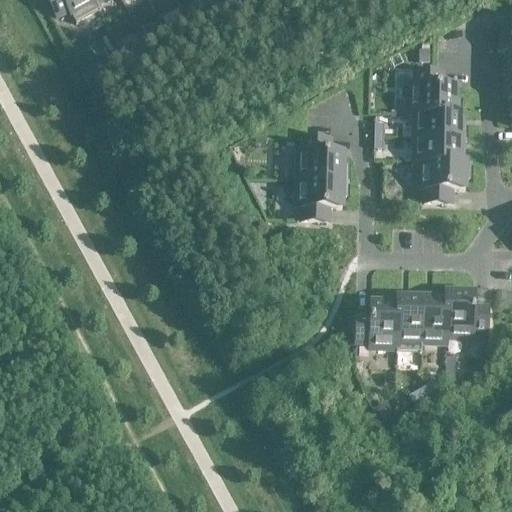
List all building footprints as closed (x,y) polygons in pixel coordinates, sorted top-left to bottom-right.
[(68,13),(72,21),(75,27),(77,25),(76,23),(97,12),(98,14),(99,13),(92,0),(45,0),(56,20),(68,13)] [(92,0),(99,13),(100,13),(95,5),(104,0),(118,0),(120,2),(119,0),(92,0)] [(189,27),(184,19),(173,25),(178,33),(189,27)] [(496,54),(511,53),(511,26),(503,26),(503,39),(499,39),(498,53),(496,53),(496,54)] [(158,44),(153,36),(142,42),(147,50),(158,44)] [(147,50),(142,42),(131,48),(136,56),(147,50)] [(428,51),(420,51),(419,51),(419,63),(428,63),(428,51)] [(502,78),(511,77),(511,53),(496,54),(505,54),(505,66),(508,66),(508,77),(502,77),(502,78)] [(101,66),(86,74),(82,76),(89,88),(108,78),(101,66)] [(459,117),(458,117),(458,102),(454,102),(454,90),(441,89),(441,76),(414,75),(414,89),(409,89),(408,116),(459,117)] [(507,102),(511,101),(511,77),(502,78),(504,78),(504,90),(508,90),(507,102)] [(408,116),(408,117),(414,117),(413,140),(465,141),(462,141),(463,129),(459,129),(459,117),(408,116)] [(383,127),(374,127),(373,139),(382,139),(383,127)] [(382,139),(373,139),(373,152),(382,152),(382,139)] [(465,141),(413,140),(413,164),(471,166),(471,165),(462,165),(462,154),(459,153),(459,142),(465,142),(465,141)] [(302,142),(302,155),(296,155),(296,183),(348,184),(348,183),(346,183),(346,169),(342,169),(342,156),(329,156),(329,142),(302,142)] [(413,164),(413,165),(419,165),(418,192),(424,192),(423,205),(450,206),(450,192),(464,193),(464,180),(468,181),(469,166),(471,166),(413,164)] [(296,183),(295,210),(301,210),(300,224),(327,224),(327,211),(341,211),(341,199),(345,199),(346,185),(348,185),(348,184),(296,183)] [(421,347),(444,347),(446,289),(445,289),(445,298),(434,298),(433,301),(422,301),(422,295),(421,295),(420,356),(421,356),(421,347)] [(446,292),(446,289),(444,347),(445,347),(445,341),(472,342),(472,337),(486,337),(486,310),(473,310),(473,296),(461,296),(461,292),(446,292)] [(421,295),(421,298),(410,297),(409,301),(397,301),(396,356),(398,356),(398,353),(419,354),(419,356),(420,356),(421,295)] [(397,301),(397,302),(382,302),(382,306),(370,306),(370,319),(356,319),(355,346),(369,346),(369,352),(395,352),(395,356),(396,356),(397,301)] [(444,381),(455,381),(455,370),(444,370),(444,381)] [(430,386),(419,392),(424,400),(435,394),(430,386)] [(408,398),(413,406),(424,400),(419,392),(408,398)] [(388,413),(378,418),(377,419),(381,426),(392,420),(388,413)]
